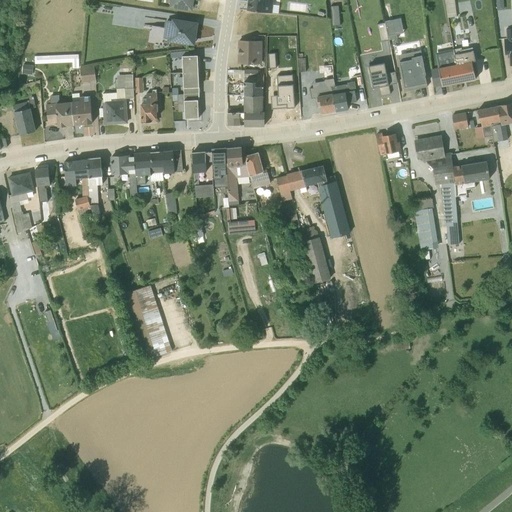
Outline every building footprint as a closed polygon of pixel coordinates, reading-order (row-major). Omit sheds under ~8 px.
[(169,0),(169,5),(191,8),(192,0),(199,0),(200,0),(199,0),(169,0)] [(273,0),(248,0),(247,9),(278,13),(279,4),(273,3),(273,0)] [(454,0),(444,0),(447,17),(456,16),(454,0)] [(381,39),(399,36),(397,30),(404,28),(402,15),(377,19),(381,39)] [(197,22),(167,18),(164,36),(169,37),(169,39),(194,43),(197,22)] [(239,39),(239,62),(261,62),(262,40),(239,39)] [(461,47),(455,48),(455,50),(453,51),(458,81),(475,78),(472,60),(474,60),(473,50),(471,50),(470,47),(461,49),(461,47)] [(405,90),(427,86),(420,49),(397,54),(405,90)] [(188,50),(183,50),(183,70),(200,70),(200,55),(188,55),(188,50)] [(322,55),(324,79),(324,80),(325,87),(324,87),(325,93),(317,95),(318,104),(319,105),(321,104),(322,113),(335,110),(331,86),(335,85),(333,77),(332,54),(322,55)] [(397,80),(395,69),(386,71),(384,59),(368,62),(372,87),(380,85),(381,94),(391,92),(389,82),(397,80)] [(34,71),(34,62),(24,62),(24,71),(34,71)] [(458,81),(455,63),(438,66),(442,85),(458,81)] [(95,80),(94,65),(80,67),(82,81),(95,80)] [(258,69),(258,68),(244,68),(244,69),(228,69),(228,68),(227,74),(239,74),(239,77),(241,77),(241,81),(244,81),(244,94),(263,94),(264,69),(258,69)] [(199,71),(183,70),(182,86),(183,86),(183,91),(199,92),(199,86),(199,71)] [(134,96),(133,73),(117,74),(117,87),(117,91),(103,92),(103,101),(102,101),(104,123),(128,122),(126,97),(132,97),(134,96)] [(142,76),(135,77),(136,91),(143,91),(142,76)] [(356,89),(354,80),(347,81),(347,83),(335,85),(331,86),(335,110),(348,108),(347,102),(356,100),(354,89),(356,89)] [(180,87),(176,87),(172,87),(173,100),(180,99),(180,87)] [(157,88),(152,89),(152,92),(146,92),(146,97),(142,98),(142,102),(140,102),(141,121),(152,120),(152,121),(157,121),(157,110),(158,110),(157,88)] [(183,91),(184,99),(185,117),(199,117),(198,108),(199,108),(199,105),(198,105),(198,98),(199,98),(199,92),(197,92),(183,91)] [(74,124),(93,122),(90,95),(79,96),(79,92),(71,93),(72,101),(74,124)] [(263,110),(263,94),(244,94),(244,107),(227,108),(227,111),(263,110)] [(33,95),(29,97),(30,99),(27,100),(13,104),(15,110),(14,111),(20,134),(36,130),(31,107),(36,106),(33,95)] [(72,101),(46,103),(48,122),(57,122),(58,126),(65,125),(74,124),(72,101)] [(511,104),(511,102),(498,105),(500,120),(491,121),(491,124),(492,135),(493,141),(507,138),(504,123),(511,121),(511,104)] [(474,127),(475,138),(484,137),(484,136),(492,135),(491,124),(491,121),(500,120),(498,105),(477,109),(479,118),(480,118),(481,126),(474,127)] [(227,111),(228,124),(239,124),(240,116),(242,116),(242,119),(244,119),(245,124),(264,124),(264,110),(227,111)] [(452,114),(454,128),(468,126),(465,112),(452,114)] [(381,159),(399,155),(398,149),(401,149),(398,141),(396,141),(395,133),(383,135),(382,132),(376,134),(381,159)] [(441,183),(453,182),(450,151),(444,152),(441,133),(414,138),(417,158),(422,157),(422,160),(426,160),(433,167),(435,183),(441,183)] [(227,186),(226,146),(211,147),(211,150),(212,160),(214,195),(223,194),(223,187),(227,186)] [(243,159),(241,146),(226,147),(229,204),(239,204),(237,176),(250,175),(246,159),(243,159)] [(183,170),(181,149),(160,150),(162,172),(163,172),(183,170)] [(150,172),(151,181),(163,179),(160,150),(152,151),(154,172),(150,172)] [(205,150),(191,151),(195,197),(214,195),(213,183),(199,184),(198,176),(199,176),(199,171),(207,170),(206,160),(212,160),(211,150),(205,150)] [(135,171),(137,185),(142,185),(141,175),(150,174),(150,172),(154,172),(152,151),(134,153),(135,171)] [(258,151),(245,154),(253,187),(270,182),(266,168),(263,169),(258,151)] [(137,185),(135,171),(134,156),(129,156),(128,154),(111,156),(111,173),(129,172),(131,194),(137,193),(137,185)] [(101,215),(99,205),(98,183),(103,183),(102,175),(100,156),(88,158),(89,200),(94,215),(95,217),(101,215)] [(94,215),(89,200),(88,158),(75,160),(73,160),(64,161),(66,185),(76,184),(76,177),(82,177),(82,196),(75,198),(80,215),(84,214),(85,218),(94,215)] [(452,164),(454,195),(466,193),(465,188),(474,186),(474,182),(490,179),(487,159),(487,158),(452,164)] [(317,186),(322,203),(342,198),(338,181),(336,181),(334,175),(326,177),(322,165),(302,170),(302,169),(286,173),(290,189),(308,185),(312,199),(320,197),(317,187),(317,186)] [(51,183),(48,166),(35,167),(40,207),(44,206),(44,201),(49,200),(47,187),(47,186),(45,187),(45,184),(51,183)] [(18,232),(32,226),(28,212),(23,213),(23,211),(22,211),(20,204),(29,202),(28,198),(26,192),(28,196),(33,195),(32,190),(35,190),(30,171),(28,171),(8,176),(12,193),(10,194),(18,232)] [(277,176),(283,200),(292,198),(286,174),(277,176)] [(448,243),(458,243),(458,242),(453,182),(441,183),(444,221),(444,222),(445,222),(447,243),(448,243)] [(156,186),(149,186),(151,199),(152,199),(152,203),(159,203),(156,186)] [(168,213),(177,212),(173,191),(165,193),(168,213)] [(419,242),(437,241),(432,207),(433,206),(432,197),(429,198),(413,200),(419,242)] [(226,207),(227,218),(237,217),(236,206),(226,207)] [(206,215),(215,213),(214,210),(199,214),(200,219),(192,221),(194,229),(211,225),(211,222),(209,223),(208,218),(206,218),(206,215)] [(227,221),(228,233),(255,231),(254,218),(227,221)] [(300,228),(314,282),(331,277),(319,235),(315,224),(300,228)] [(152,237),(164,234),(162,225),(149,228),(152,237)] [(45,250),(41,238),(37,239),(37,240),(32,242),(36,253),(45,250)] [(355,253),(351,238),(344,240),(349,255),(355,253)] [(267,262),(264,251),(258,253),(261,264),(267,262)] [(171,350),(150,284),(136,288),(157,355),(171,350)] [(142,359),(156,355),(157,355),(136,288),(120,293),(120,294),(141,359),(142,359)] [(49,318),(53,337),(60,335),(57,317),(49,318)] [(409,338),(399,339),(400,347),(410,345),(409,338)]
